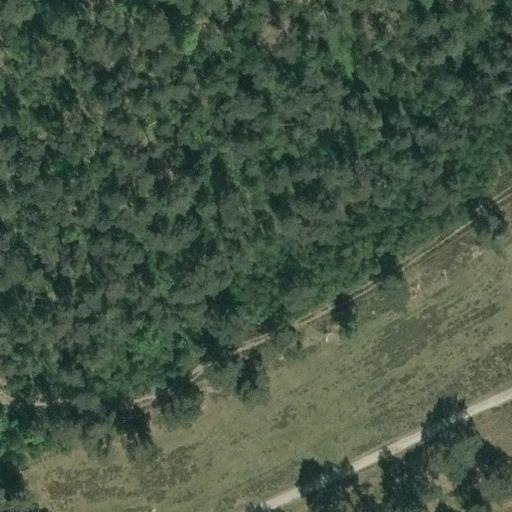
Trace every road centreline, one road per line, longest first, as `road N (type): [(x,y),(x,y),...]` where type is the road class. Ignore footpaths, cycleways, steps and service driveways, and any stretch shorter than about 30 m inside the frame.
road 1 (track): [(0,400),(132,404),(183,384),(214,357),(369,285),(511,189)]
road 2 (track): [(511,391),(252,511)]
